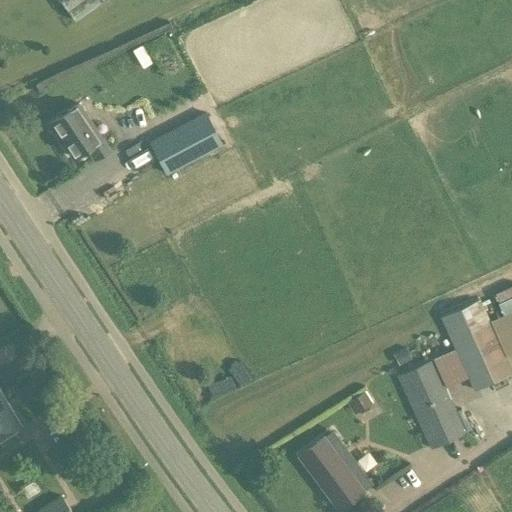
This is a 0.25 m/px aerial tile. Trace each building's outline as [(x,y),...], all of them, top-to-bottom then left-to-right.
[(95,158),(109,148),(102,138),(78,103),(49,123),(73,158),(88,148),(95,158)] [(150,141),(167,174),(221,145),(204,113),(150,141)] [(511,372),(505,354),(479,300),(441,317),(457,354),(473,391),(511,373),(511,372)] [(397,375),(430,449),(465,432),(433,359),(397,375)] [(363,387),(345,400),(352,410),(370,398),(363,387)] [(0,428),(18,418),(4,396),(0,398),(0,428)] [(322,436),(298,455),(338,508),(363,489),(322,436)] [(70,511),(60,495),(36,510),(37,511),(70,511)]
